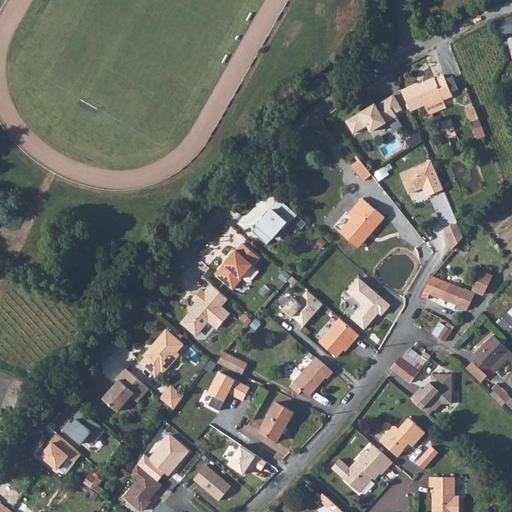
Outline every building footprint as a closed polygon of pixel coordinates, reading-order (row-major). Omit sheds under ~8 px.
[(511,17),(496,21),(499,33),(511,31),(511,17)] [(418,85),(401,91),(410,112),(424,107),(428,116),(446,108),(443,101),(452,97),(443,77),(435,80),(434,79),(418,86),(418,85)] [(345,119),(353,131),(366,122),(371,129),(395,113),(394,110),(400,106),(392,92),(384,97),(385,98),(376,104),(373,101),(345,119)] [(470,123),(478,120),(474,108),(465,111),(470,123)] [(478,120),(470,123),(476,139),(484,137),(478,120)] [(359,158),(351,165),(364,180),(372,173),(359,158)] [(430,159),(400,171),(408,191),(423,185),(427,194),(443,187),(430,159)] [(355,245),(368,230),(371,233),(385,218),(363,198),(350,214),(353,217),(341,232),(355,245)] [(289,207),(280,199),(271,209),(278,215),(282,211),(284,213),(289,207)] [(259,223),(252,231),(267,244),(281,228),(283,230),(297,214),(289,207),(284,213),(282,211),(278,215),(271,209),(262,219),(264,220),(261,224),(259,223)] [(459,223),(445,229),(453,250),(464,237),(459,223)] [(355,245),(358,248),(371,233),(368,230),(355,245)] [(251,266),(258,257),(242,243),(236,250),(235,250),(229,257),(230,258),(225,265),(223,263),(214,274),(232,289),(241,279),(240,278),(242,276),(251,266)] [(251,266),(242,276),(246,281),(249,281),(257,272),(251,266)] [(471,282),(475,284),(473,289),(483,294),(492,275),(482,271),(480,275),(475,273),(471,282)] [(422,296),(427,299),(430,294),(467,308),(475,293),(467,290),(464,288),(463,288),(432,276),(422,296)] [(359,278),(347,291),(362,304),(351,318),(364,329),(378,312),(381,315),(390,305),(359,278)] [(227,298),(211,284),(204,291),(201,289),(192,299),(196,301),(191,306),(193,308),(183,319),(184,324),(192,332),(198,331),(208,320),(216,327),(229,313),(221,306),(227,298)] [(293,297),(283,308),(294,318),(295,317),(298,320),(297,321),(304,326),(323,304),(307,290),(297,301),(293,297)] [(511,307),(500,323),(511,332),(511,330),(511,307)] [(339,318),(319,342),(336,356),(345,346),(347,347),(359,335),(340,319),(339,318)] [(438,338),(444,342),(451,331),(445,327),(438,338)] [(142,363),(156,375),(161,370),(164,372),(179,355),(176,353),(183,345),(167,332),(162,337),(161,337),(156,341),(158,342),(153,347),(155,349),(142,363)] [(491,368),(504,354),(508,358),(511,362),(511,360),(511,352),(493,334),(475,353),(480,358),(475,364),(485,374),(491,368)] [(224,352),(215,362),(243,376),(247,364),(224,352)] [(420,357),(426,362),(430,356),(425,352),(420,357)] [(402,359),(418,371),(422,366),(405,354),(402,359)] [(491,368),(495,372),(508,358),(504,354),(491,368)] [(315,356),(289,386),(298,393),(302,389),(310,396),(325,377),(327,378),(333,371),(315,356)] [(402,359),(400,357),(392,368),(411,381),(418,371),(402,359)] [(149,389),(126,368),(115,380),(118,382),(103,399),(118,412),(131,397),(137,402),(149,389)] [(419,387),(409,398),(427,414),(432,409),(434,410),(440,403),(450,404),(451,375),(431,374),(431,381),(425,387),(426,388),(424,391),(419,387)] [(506,402),(510,398),(497,384),(492,388),(506,402)] [(256,393),(264,398),(268,392),(259,387),(256,393)] [(170,388),(160,399),(174,410),(182,398),(170,388)] [(244,414),(252,419),(264,398),(256,393),(244,414)] [(259,431),(277,441),(293,413),(276,403),(259,431)] [(69,421),(63,429),(81,444),(85,440),(91,446),(105,430),(81,410),(75,417),(77,419),(73,424),(69,421)] [(380,440),(398,457),(404,451),(402,449),(408,443),(413,447),(426,434),(409,419),(399,429),(397,427),(392,427),(391,428),(382,438),(380,440)] [(382,438),(391,428),(387,424),(384,424),(378,431),(378,434),(382,438)] [(81,455),(56,434),(50,442),(52,443),(41,455),(57,469),(67,457),(74,462),(81,455)] [(144,454),(137,465),(158,482),(165,474),(168,476),(174,469),(173,468),(176,464),(178,465),(189,451),(170,435),(149,459),(144,454)] [(375,446),(370,452),(367,450),(351,468),(342,460),(334,468),(361,493),(374,479),(375,480),(382,474),(383,475),(394,463),(375,446)] [(431,447),(416,463),(424,471),(439,454),(431,447)] [(158,482),(137,465),(130,474),(139,480),(124,497),(140,511),(141,509),(143,511),(150,502),(147,499),(152,494),(153,495),(161,485),(158,482)] [(231,486),(206,465),(194,479),(219,500),(231,486)] [(430,477),(430,487),(435,487),(435,499),(433,499),(432,511),(459,511),(459,496),(455,496),(455,477),(430,477)] [(19,500),(23,503),(27,496),(31,498),(35,492),(28,487),(19,500)] [(323,493),(318,498),(329,508),(333,503),(323,493)] [(2,506),(10,511),(16,504),(7,498),(2,506)]
